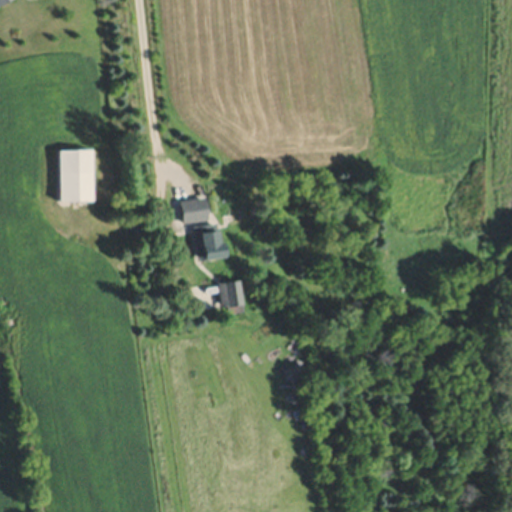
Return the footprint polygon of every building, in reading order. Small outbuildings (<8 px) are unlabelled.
[(48,152),(48,203),(81,203),(81,152),(48,152)] [(174,226),(198,222),(193,200),(169,204),(174,226)] [(26,247),(33,247),(33,225),(4,225),(4,256),(26,256),(26,247)] [(212,228),(188,228),(188,261),(212,261),(212,228)] [(194,312),(215,309),(216,318),(234,315),(230,283),(191,289),(194,312)]
